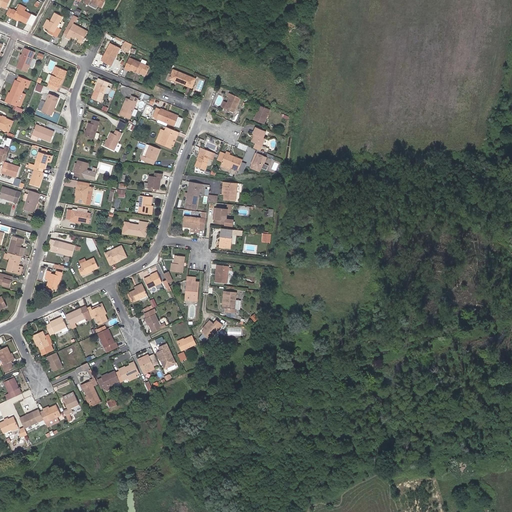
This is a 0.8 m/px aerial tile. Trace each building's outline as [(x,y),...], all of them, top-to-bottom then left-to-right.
[(10,0),(0,0),(0,5),(6,9),(10,0)] [(26,24),(31,14),(25,11),(26,8),(19,4),(16,11),(13,9),(12,9),(9,16),(12,18),(13,17),(19,20),(26,24)] [(57,27),(63,17),(55,13),(50,21),(48,20),(44,28),(49,30),(48,33),(56,37),(61,29),(57,27)] [(67,35),(73,24),(70,22),(64,33),(67,35)] [(82,43),(88,32),(73,24),(67,35),(66,36),(70,39),(71,37),(75,39),(76,37),(79,38),(78,41),(82,43)] [(111,65),(120,48),(110,43),(102,60),(111,65)] [(27,72),(35,52),(25,48),(21,58),(19,61),(17,68),(27,72)] [(141,63),(129,58),(124,69),(129,71),(130,69),(137,73),(137,72),(137,71),(146,75),(150,67),(145,65),(141,63)] [(60,84),(66,70),(56,66),(50,80),(49,80),(48,83),(48,84),(58,88),(60,84)] [(196,79),(173,70),(169,79),(192,88),(196,79)] [(24,87),(25,85),(28,87),(30,81),(19,77),(17,81),(15,80),(10,93),(6,102),(16,106),(17,105),(22,93),(24,87)] [(101,102),(109,82),(100,79),(95,91),(92,98),(101,102)] [(20,107),(25,95),(22,93),(17,105),(20,107)] [(234,113),(241,98),(239,98),(229,93),(227,97),(229,98),(227,103),(225,109),(234,113)] [(54,109),(59,98),(49,94),(42,111),(51,115),(53,112),(54,109)] [(134,109),(138,98),(132,95),(130,99),(128,98),(121,116),(130,119),(131,115),(134,109)] [(264,124),(270,109),(260,105),(254,120),(264,124)] [(175,126),(179,116),(160,109),(157,118),(156,119),(175,126)] [(13,121),(0,115),(0,128),(9,132),(13,121)] [(120,120),(117,127),(124,130),(127,123),(120,120)] [(94,139),(98,125),(91,123),(88,123),(86,130),(86,133),(85,136),(94,139)] [(54,132),(36,124),(30,138),(37,141),(39,137),(50,142),(54,132)] [(171,146),(176,135),(177,136),(179,132),(166,127),(165,131),(159,144),(170,148),(171,146)] [(264,138),(266,131),(256,127),(253,134),(254,134),(255,134),(254,136),(252,142),(256,143),(254,148),(257,149),(260,150),(265,138),(264,138)] [(159,144),(165,131),(161,129),(156,142),(159,144)] [(114,151),(120,137),(113,134),(111,132),(107,140),(106,142),(105,146),(114,151)] [(155,161),(160,149),(150,145),(145,157),(142,155),(141,160),(149,163),(150,159),(155,160),(155,161)] [(5,161),(9,148),(4,147),(4,149),(0,148),(0,162),(1,163),(2,160),(5,161)] [(213,160),(215,154),(202,149),(198,159),(195,166),(205,170),(209,158),(213,160)] [(260,150),(257,149),(251,163),(252,164),(253,164),(252,168),(260,171),(261,168),(262,168),(264,164),(267,158),(263,156),(259,154),(260,150)] [(45,169),(49,155),(39,152),(35,165),(30,163),(28,168),(34,170),(42,172),(43,169),(45,169)] [(239,168),(243,160),(238,158),(237,160),(234,158),(234,157),(230,155),(230,153),(227,152),(222,164),(231,167),(239,170),(239,168)] [(92,171),(87,169),(89,163),(78,160),(77,163),(75,172),(76,173),(75,176),(90,180),(92,171)] [(17,177),(20,167),(5,162),(1,173),(17,177)] [(39,187),(44,173),(42,172),(34,170),(30,184),(39,187)] [(159,190),(160,177),(162,177),(163,174),(155,173),(155,177),(149,176),(148,183),(148,188),(152,189),(156,189),(159,190)] [(196,210),(201,183),(190,182),(185,208),(196,210)] [(236,201),(237,183),(225,182),(224,195),(224,200),(236,201)] [(90,205),(93,188),(89,187),(78,185),(77,184),(75,195),(76,195),(75,202),(86,204),(90,205)] [(0,197),(18,203),(21,193),(2,187),(0,193),(0,197)] [(38,200),(40,194),(30,190),(24,210),(34,213),(37,204),(38,200)] [(217,203),(218,196),(209,195),(208,202),(217,203)] [(150,214),(151,206),(152,198),(141,196),(140,203),(139,212),(144,213),(146,214),(146,213),(150,214)] [(233,226),(233,220),(226,219),(227,209),(216,208),(215,220),(215,224),(225,225),(233,226)] [(89,223),(91,213),(87,213),(77,211),(72,210),(70,220),(69,221),(74,222),(74,220),(81,222),(89,223)] [(205,230),(206,218),(201,218),(184,216),(183,227),(191,228),(190,232),(198,233),(199,229),(200,230),(205,230)] [(146,236),(147,226),(148,223),(140,221),(139,225),(130,224),(130,223),(125,222),(123,233),(128,234),(137,235),(137,234),(146,236)] [(232,233),(233,229),(222,228),(219,248),(230,249),(232,233)] [(13,236),(8,252),(21,256),(23,257),(25,249),(20,247),(21,242),(23,243),(24,239),(13,236)] [(72,256),(75,245),(55,240),(52,251),(57,252),(64,254),(72,256)] [(127,257),(122,246),(105,253),(110,264),(117,261),(116,259),(122,257),(123,258),(127,257)] [(22,267),(19,266),(20,261),(19,261),(21,256),(8,252),(7,254),(6,258),(8,258),(10,259),(6,271),(20,275),(22,267)] [(183,272),(185,256),(177,255),(176,263),(174,263),(172,263),(171,271),(183,272)] [(99,268),(94,258),(86,261),(80,264),(82,268),(78,269),(81,276),(85,274),(92,271),(99,268)] [(228,268),(228,266),(217,265),(216,274),(218,274),(218,283),(227,284),(228,271),(228,268)] [(59,284),(62,272),(57,271),(56,275),(51,273),(52,272),(47,271),(45,279),(49,280),(47,287),(56,290),(57,284),(59,284)] [(173,281),(168,271),(163,274),(166,280),(168,283),(173,281)] [(0,284),(9,287),(12,277),(0,273),(0,284)] [(162,282),(158,273),(151,276),(144,279),(148,289),(162,282)] [(195,301),(197,287),(198,287),(199,282),(195,282),(196,277),(187,277),(185,300),(195,301)] [(147,295),(142,284),(134,287),(135,290),(128,293),(129,294),(132,302),(133,302),(147,295)] [(239,309),(240,300),(236,300),(236,292),(225,291),(223,308),(226,309),(225,312),(236,313),(237,309),(239,309)] [(107,314),(102,303),(92,308),(92,309),(101,305),(105,315),(107,314)] [(105,315),(101,305),(92,309),(92,308),(91,306),(87,308),(92,319),(95,317),(99,325),(108,320),(105,315)] [(75,323),(85,318),(87,321),(92,319),(87,308),(86,306),(66,315),(72,329),(76,327),(75,323)] [(146,318),(153,333),(162,328),(166,327),(164,323),(160,325),(155,314),(156,313),(154,309),(144,313),(146,318)] [(67,327),(62,317),(49,322),(50,323),(46,326),(50,335),(55,333),(54,332),(61,329),(67,327)] [(204,330),(212,322),(210,320),(203,329),(204,330)] [(210,340),(220,329),(212,322),(204,330),(202,332),(210,340)] [(198,326),(193,332),(197,335),(202,329),(198,326)] [(115,343),(108,328),(99,333),(98,333),(105,348),(107,347),(109,351),(118,347),(116,342),(115,343)] [(50,346),(45,336),(43,331),(34,335),(38,346),(40,350),(42,349),(44,354),(53,350),(51,345),(50,346)] [(182,351),(196,344),(192,335),(184,339),(177,342),(182,351)] [(176,364),(167,344),(159,347),(160,351),(157,352),(160,360),(163,359),(165,363),(163,364),(165,369),(168,368),(175,364),(176,364)] [(13,360),(10,354),(7,347),(0,349),(0,356),(4,364),(2,365),(5,372),(14,368),(12,364),(13,364),(12,361),(13,360)] [(63,367),(56,352),(47,357),(53,371),(63,367)] [(187,358),(184,352),(178,355),(181,361),(187,358)] [(212,357),(209,352),(204,355),(207,360),(212,357)] [(154,366),(158,364),(154,355),(149,357),(154,366)] [(149,357),(138,362),(144,374),(155,369),(154,366),(149,357)] [(137,377),(136,374),(139,373),(135,363),(130,365),(126,367),(119,370),(119,371),(116,373),(119,381),(120,382),(124,381),(123,380),(128,378),(129,381),(137,377)] [(116,373),(115,371),(108,374),(102,377),(102,378),(101,379),(105,387),(107,391),(114,387),(113,384),(119,381),(116,373)] [(22,393),(14,377),(4,382),(9,393),(11,398),(22,393)] [(89,380),(90,381),(82,385),(87,396),(91,405),(100,401),(93,386),(98,384),(95,378),(89,380)] [(64,400),(75,395),(74,392),(62,397),(64,400)] [(79,404),(75,395),(64,400),(68,409),(63,411),(65,415),(69,413),(73,411),(71,408),(79,404)] [(90,407),(101,402),(100,401),(91,405),(87,396),(85,396),(90,407)] [(61,415),(56,405),(50,408),(44,411),(40,412),(44,419),(45,422),(58,417),(61,415)] [(40,412),(39,409),(20,418),(24,427),(24,428),(44,419),(40,412)] [(18,426),(14,416),(9,419),(4,421),(0,423),(0,426),(1,429),(3,433),(11,430),(18,426)] [(47,427),(60,421),(58,417),(45,422),(47,427)] [(24,428),(24,427),(19,429),(21,432),(19,433),(21,437),(27,434),(24,428)]
